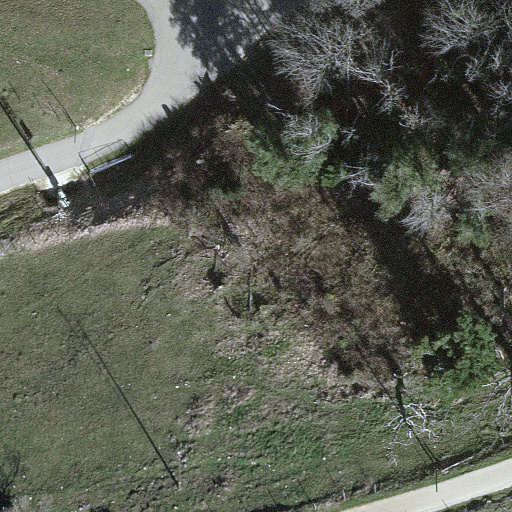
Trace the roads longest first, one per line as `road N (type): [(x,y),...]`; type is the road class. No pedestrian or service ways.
road 1 (track): [(0,178),(134,120),(163,97),(189,52),(202,0)]
road 2 (track): [(511,469),(369,511)]
